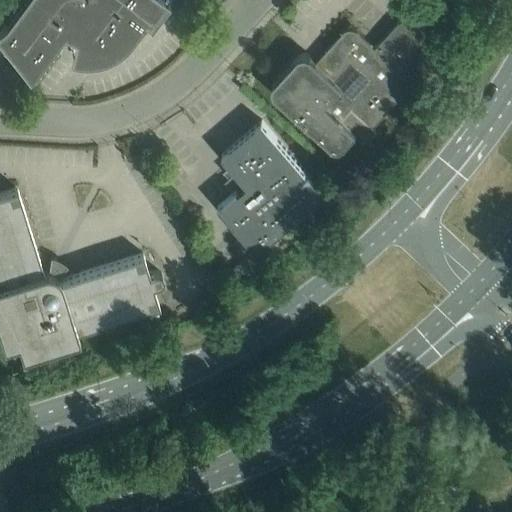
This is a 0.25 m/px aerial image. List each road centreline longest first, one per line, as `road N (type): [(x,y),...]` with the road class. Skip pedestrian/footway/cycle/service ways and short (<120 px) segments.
road 1 (secondary): [(399,215),(263,331),(163,387),(0,446)]
road 2 (secondary): [(128,511),(297,433),(470,293)]
road 3 (unclassified): [(0,120),(78,125),(139,108),(191,74),(262,0)]
road 4 (secondary): [(511,73),(480,125),(399,215)]
